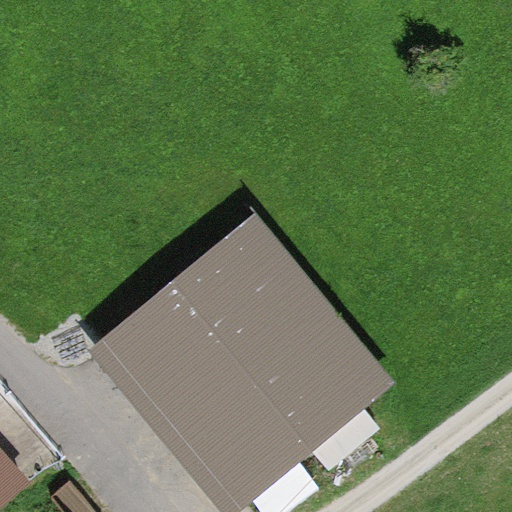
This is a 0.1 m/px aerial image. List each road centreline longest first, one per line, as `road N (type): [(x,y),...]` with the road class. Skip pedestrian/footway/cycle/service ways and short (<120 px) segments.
road 1 (track): [(0,335),(152,511)]
road 2 (track): [(511,391),(353,511)]
